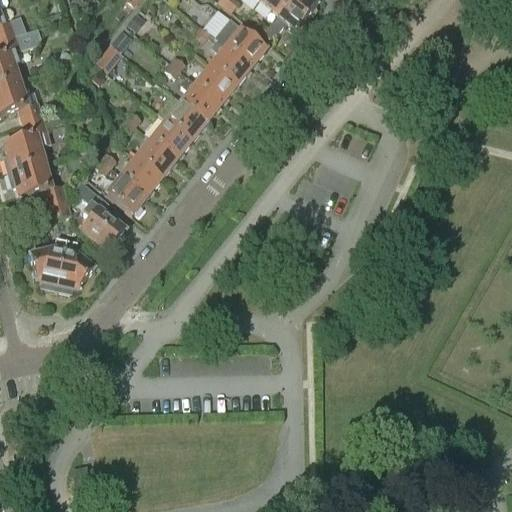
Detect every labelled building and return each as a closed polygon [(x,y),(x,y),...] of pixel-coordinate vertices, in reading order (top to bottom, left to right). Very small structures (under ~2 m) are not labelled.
[(129,0),(125,5),(131,11),(132,11),(140,1),(138,0),(129,0)] [(223,13),(232,3),(228,0),(221,0),(216,7),(223,13)] [(294,0),(263,0),(258,7),(276,22),(294,0)] [(267,33),(260,42),(266,47),(274,38),(276,40),(285,29),(295,37),(316,11),(302,0),(294,0),(276,22),(267,33)] [(223,13),(230,18),(238,8),(232,3),(223,13)] [(135,19),(127,29),(135,36),(143,25),(135,19)] [(0,45),(26,37),(20,22),(2,29),(0,23),(0,45)] [(213,44),(216,46),(224,53),(250,74),(266,55),(229,25),(213,44)] [(260,42),(267,33),(261,27),(252,36),(260,42)] [(203,46),(208,40),(198,32),(193,39),(203,46)] [(0,91),(17,86),(12,71),(22,67),(19,56),(42,48),(37,33),(26,37),(0,45),(0,91)] [(250,74),(224,53),(216,46),(209,54),(218,60),(209,71),(235,92),(250,74)] [(107,79),(122,60),(108,50),(94,69),(107,79)] [(161,62),(168,68),(178,76),(184,69),(167,55),(161,62)] [(173,83),(178,76),(168,68),(163,75),(173,83)] [(220,110),(235,92),(209,71),(194,89),(202,96),(220,110)] [(179,108),(206,129),(220,110),(202,96),(194,89),(186,82),(179,91),(188,98),(179,108)] [(22,102),(17,86),(0,91),(0,121),(17,116),(21,129),(40,123),(33,98),(22,102)] [(82,96),(80,101),(82,108),(92,104),(89,94),(82,96)] [(190,147),(206,129),(179,108),(165,126),(190,147)] [(100,125),(95,114),(87,117),(92,128),(100,125)] [(129,117),(124,123),(134,131),(139,124),(129,117)] [(3,149),(11,176),(42,168),(38,152),(49,150),(40,123),(21,129),(25,143),(3,149)] [(128,138),(134,131),(124,123),(118,130),(128,138)] [(165,126),(150,144),(176,165),(190,147),(165,126)] [(176,165),(150,144),(134,163),(161,184),(176,165)] [(98,165),(109,174),(115,166),(104,158),(98,165)] [(146,202),(161,184),(134,163),(120,182),(146,202)] [(93,171),(94,172),(104,180),(109,174),(98,165),(93,171)] [(46,183),(42,168),(11,176),(19,204),(41,198),(45,212),(65,207),(60,191),(54,193),(51,182),(46,183)] [(130,221),(146,202),(120,182),(104,200),(130,221)] [(86,208),(93,199),(79,187),(73,198),(80,203),(86,208)] [(65,207),(45,212),(49,226),(68,220),(65,207)] [(106,258),(124,236),(90,209),(82,218),(89,224),(79,236),(87,243),(98,252),(98,251),(106,258)] [(98,252),(87,243),(82,249),(93,258),(98,252)] [(54,296),(64,247),(55,245),(52,255),(29,261),(35,287),(40,288),(39,293),(54,296)] [(75,249),(64,247),(54,296),(70,300),(71,295),(75,296),(93,274),(74,259),(75,249)] [(71,479),(75,503),(87,501),(82,477),(71,479)]
